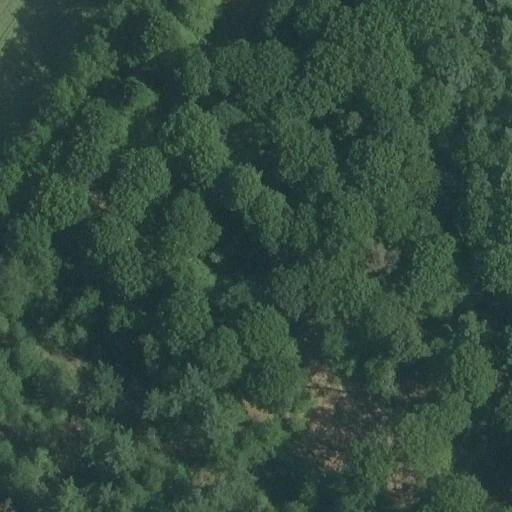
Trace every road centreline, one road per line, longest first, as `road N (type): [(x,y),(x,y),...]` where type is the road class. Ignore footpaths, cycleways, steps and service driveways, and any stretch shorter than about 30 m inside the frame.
road 1 (track): [(187,0),(0,276)]
road 2 (track): [(511,417),(427,511)]
